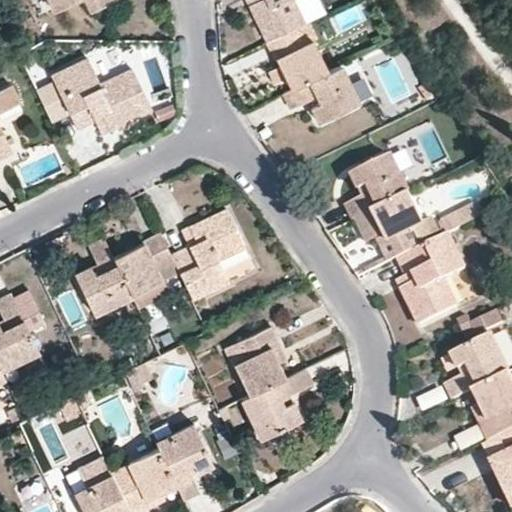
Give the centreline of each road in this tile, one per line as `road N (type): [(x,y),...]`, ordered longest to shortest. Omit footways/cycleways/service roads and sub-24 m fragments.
road 1 (residential): [(210,146),(247,162),(357,312),(376,382),(359,449)]
road 2 (residential): [(0,234),(175,149),(210,146)]
road 3 (residential): [(210,146),(194,0)]
